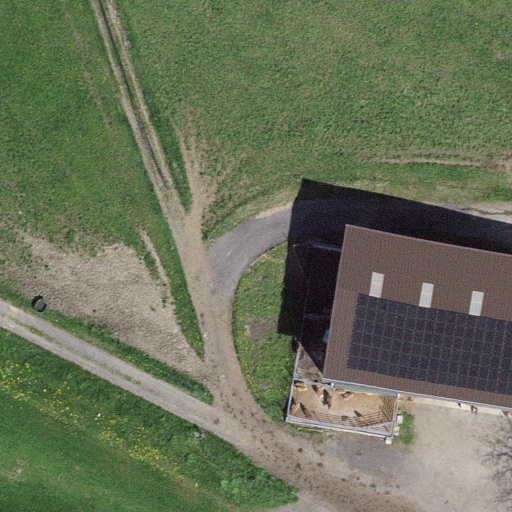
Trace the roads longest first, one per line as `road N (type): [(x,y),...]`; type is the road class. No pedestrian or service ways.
road 1 (track): [(273,511),(288,464),(227,347),(136,0)]
road 2 (track): [(0,320),(288,464),(403,511)]
road 3 (track): [(206,269),(292,217),(511,220)]
